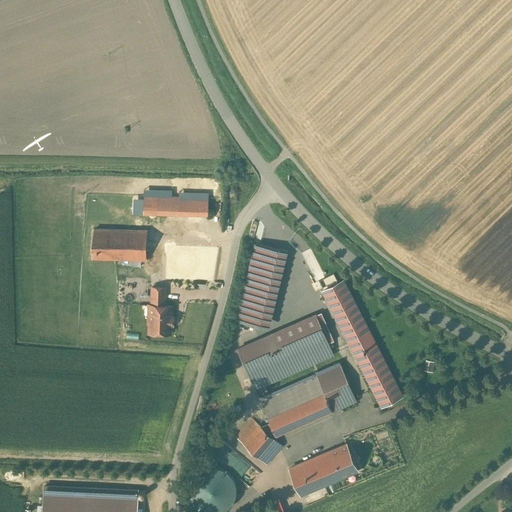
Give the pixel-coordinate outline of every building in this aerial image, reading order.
[(179,196),(144,195),(143,212),(178,213),(178,208),(179,196)] [(208,197),(179,196),(178,208),(207,209),(208,197)] [(147,230),(94,228),(92,257),(146,259),(147,230)] [(256,243),(237,318),(259,323),(278,248),(256,243)] [(335,272),(320,280),(323,288),(339,280),(335,272)] [(405,396),(349,276),(325,288),(380,407),(405,396)] [(165,286),(152,286),(151,303),(164,304),(165,286)] [(151,303),(149,303),(148,321),(149,321),(149,330),(170,331),(171,323),(173,323),(173,315),(171,315),(171,304),(164,304),(151,303)] [(315,313),(237,347),(255,387),(333,353),(315,313)] [(427,358),(425,368),(434,370),(436,360),(427,358)] [(339,361),(315,372),(324,391),(332,409),(356,399),(339,361)] [(315,372),(259,397),(267,416),(324,391),(315,372)] [(324,391),(267,416),(275,434),(332,409),(324,391)] [(278,439),(253,418),(236,436),(266,462),(282,443),(278,439)] [(346,443),(323,452),(335,479),(358,470),(346,443)] [(323,452),(303,461),(314,488),(335,479),(323,452)] [(314,488),(303,461),(289,467),(300,494),(314,488)] [(220,468),(217,467),(212,467),(208,467),(204,469),(201,470),(199,472),(197,474),(195,477),(193,480),(193,482),(192,484),(192,487),(191,489),(192,491),(192,493),(193,496),(194,498),(195,500),(197,503),(200,506),(203,508),(206,509),(210,510),(214,510),(219,509),(223,508),(226,506),(228,504),(230,503),(232,500),(233,497),(234,494),(235,491),(235,488),(235,485),(234,483),(233,480),(232,477),(229,474),(227,472),(226,471),(223,469),(220,468)] [(136,511),(138,490),(44,485),(43,511),(136,511)]
